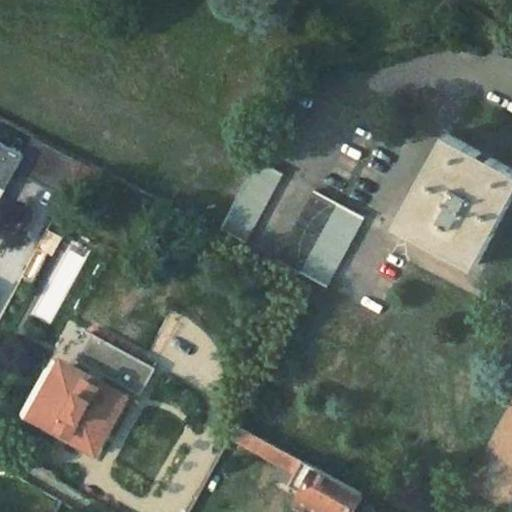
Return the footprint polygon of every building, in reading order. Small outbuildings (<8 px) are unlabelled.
[(475,259),(511,191),(511,165),(448,131),(401,218),(475,259)] [(0,181),(3,176),(11,180),(19,165),(69,191),(84,163),(34,136),(24,154),(0,141),(0,181)] [(246,242),(284,171),(260,157),(222,229),(246,242)] [(0,200),(11,180),(3,176),(0,181),(0,200)] [(366,216),(317,189),(277,260),(328,287),(366,216)] [(39,248),(23,276),(33,281),(48,253),(39,248)] [(155,366),(90,330),(75,358),(82,362),(76,373),(86,378),(88,373),(102,381),(99,385),(111,391),(117,381),(140,394),(155,366)] [(76,373),(64,365),(38,412),(95,444),(121,397),(111,391),(99,385),(102,381),(88,373),(86,378),(76,373)] [(233,439),(279,464),(273,476),(303,492),(297,502),(313,511),(354,511),(364,494),(240,425),(233,439)]
